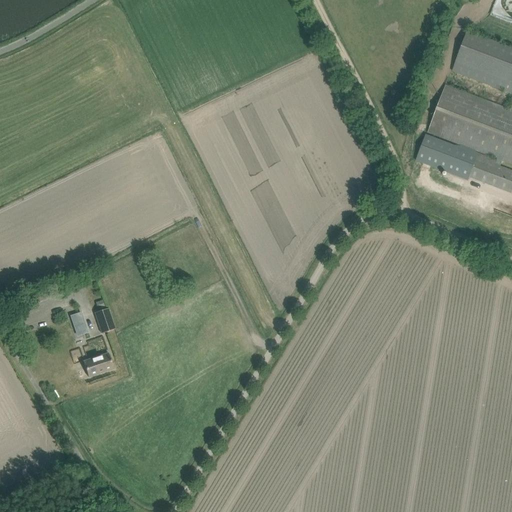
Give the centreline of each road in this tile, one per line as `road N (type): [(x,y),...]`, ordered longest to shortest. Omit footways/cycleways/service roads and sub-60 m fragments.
road 1 (unclassified): [(511,261),(402,213),(356,224),(335,245),(171,511)]
road 2 (track): [(315,0),(391,155),(402,213)]
